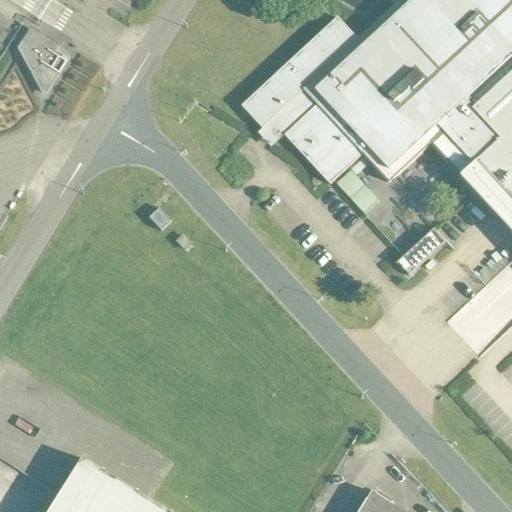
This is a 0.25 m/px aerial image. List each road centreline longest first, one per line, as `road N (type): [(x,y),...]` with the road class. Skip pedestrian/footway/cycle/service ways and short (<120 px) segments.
road 1 (unclassified): [(493,511),(118,109)]
road 2 (unclassified): [(0,298),(118,109)]
road 3 (unknown): [(356,361),(511,211)]
road 4 (unclassified): [(118,109),(187,0)]
road 5 (unknown): [(143,69),(40,0)]
road 6 (unknown): [(0,142),(118,109)]
